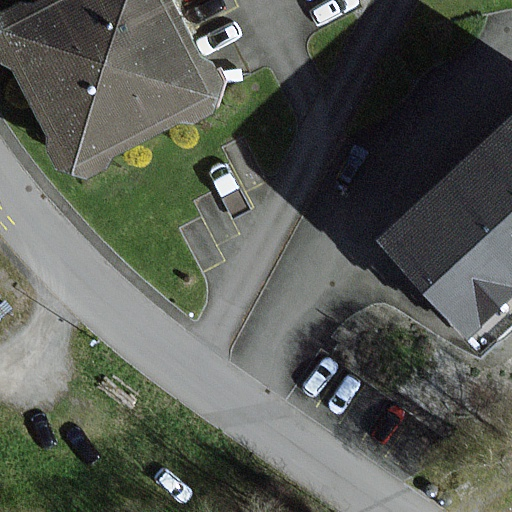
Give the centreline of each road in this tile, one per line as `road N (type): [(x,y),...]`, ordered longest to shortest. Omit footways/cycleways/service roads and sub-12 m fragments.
road 1 (residential): [(0,181),(121,316),(391,511)]
road 2 (track): [(0,375),(13,373),(35,349),(81,272)]
